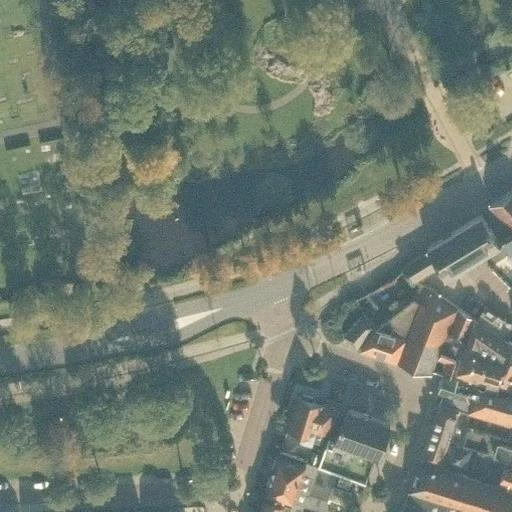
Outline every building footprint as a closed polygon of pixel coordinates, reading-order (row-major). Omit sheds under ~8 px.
[(511,190),(489,205),(492,208),(511,227),(511,190)] [(482,253),(500,241),(482,214),(427,247),(429,250),(438,266),(444,277),(482,253)] [(511,282),(511,234),(500,241),(482,253),(489,265),(510,284),(511,282)] [(414,282),(438,266),(429,250),(403,266),(414,282)] [(360,349),(430,373),(437,356),(448,330),(457,310),(456,309),(427,288),(420,302),(414,299),(372,332),(360,349)] [(511,323),(485,306),(476,319),(504,337),(511,324),(511,323)] [(457,310),(448,330),(468,339),(456,371),(477,378),(509,389),(511,379),(511,344),(506,340),(475,319),(457,307),(456,309),(457,310)] [(377,325),(363,313),(343,335),(356,347),(377,325)] [(445,360),(440,372),(444,373),(476,383),(477,378),(456,371),(468,339),(448,330),(437,356),(445,360)] [(444,373),(438,389),(441,391),(438,400),(469,410),(468,413),(471,413),(511,426),(511,393),(477,383),(476,383),(444,373)] [(323,404),(323,402),(312,399),(313,395),(302,392),(301,395),(297,395),(287,427),(304,431),(302,437),(320,442),(323,432),(315,429),(316,427),(329,431),(336,408),(323,404)] [(450,438),(461,442),(467,425),(471,413),(468,413),(439,403),(422,456),(441,463),(450,438)] [(340,471),(340,473),(352,477),(353,475),(366,480),(375,453),(378,455),(390,423),(347,407),(336,438),(329,435),(323,453),(319,463),(338,470),(340,471)] [(511,428),(507,443),(499,441),(498,443),(496,442),(498,436),(467,425),(461,442),(483,449),(484,448),(507,456),(507,457),(511,458),(511,428)] [(469,448),(452,442),(446,460),(463,465),(469,448)] [(320,453),(312,450),(309,461),(317,464),(320,453)] [(267,493),(293,501),(304,505),(324,511),(328,497),(346,504),(352,491),(333,484),(337,472),(338,470),(319,463),(318,465),(305,461),(304,465),(278,457),(267,493)] [(511,486),(511,458),(507,457),(502,471),(491,467),(487,478),(511,486)] [(404,501),(433,511),(455,511),(458,507),(468,476),(420,461),(404,501)] [(352,477),(340,473),(336,484),(348,489),(352,477)] [(511,511),(511,491),(468,476),(458,507),(474,511),(511,511)] [(291,506),(265,498),(260,511),(308,511),(303,509),(304,505),(293,501),(291,506)] [(426,511),(427,510),(405,502),(400,511),(426,511)]
